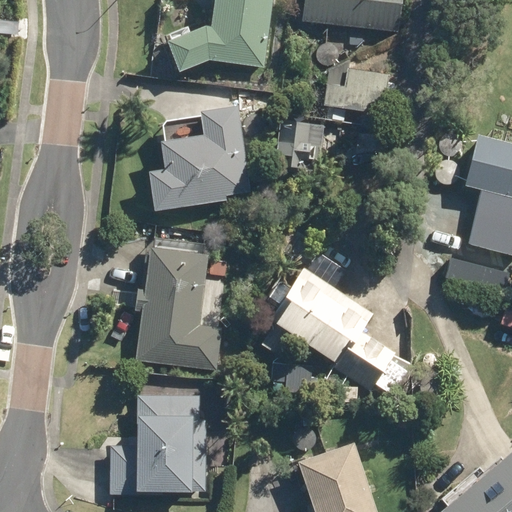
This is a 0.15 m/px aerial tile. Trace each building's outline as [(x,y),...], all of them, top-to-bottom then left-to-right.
[(204,31),(166,46),(177,75),(207,63),(263,70),(271,0),(212,0),(208,35),(205,35),(204,31)] [(302,10),(301,24),(399,34),(401,0),(293,0),(293,9),(302,10)] [(346,73),(347,63),(326,73),(322,109),(381,117),(386,78),(346,73)] [(197,117),(201,140),(157,148),(161,175),(147,177),(153,216),(224,204),(223,198),(248,194),(235,111),(197,117)] [(285,168),(314,170),(315,163),(324,164),(327,122),(278,119),(276,156),(285,157),(285,168)] [(511,147),(475,139),(463,189),(479,193),(466,249),(511,259),(511,147)] [(304,181),(295,169),(284,178),(293,190),(304,181)] [(133,313),(140,314),(134,364),(215,374),(220,331),(198,328),(206,260),(202,259),(203,248),(152,242),(150,254),(146,253),(141,295),(136,294),(133,313)] [(269,321),(275,325),(272,330),(331,367),(329,370),(368,395),(371,391),(391,404),(412,371),(392,358),(395,355),(361,333),(371,316),(332,291),(343,274),(317,257),(307,273),(302,271),(290,291),(278,283),(264,305),(275,312),(269,321)] [(311,377),(284,375),(282,393),(309,395),(311,377)] [(356,389),(338,390),(338,406),(357,406),(356,389)] [(109,450),(109,497),(189,497),(189,495),(204,495),(204,422),(197,423),(197,401),(136,400),(136,442),(127,442),(127,450),(109,450)] [(374,511),(351,447),(295,468),(311,511),(374,511)] [(474,471),(439,503),(445,510),(442,511),(511,511),(511,455),(501,465),(497,462),(479,477),(474,471)] [(213,456),(213,465),(228,466),(228,457),(213,456)]
